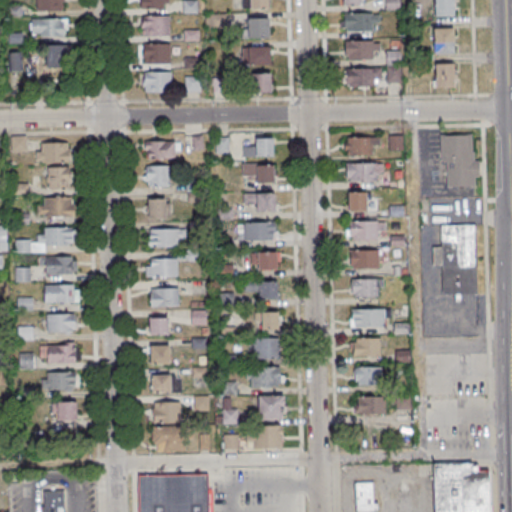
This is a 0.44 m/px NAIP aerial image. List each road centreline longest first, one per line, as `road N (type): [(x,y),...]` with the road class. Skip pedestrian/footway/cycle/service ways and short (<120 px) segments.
road 1 (residential): [(115,511),(99,0)]
road 2 (residential): [(318,511),(304,0)]
road 3 (residential): [(511,109),(0,119)]
road 4 (tertiary): [(511,362),(504,0)]
